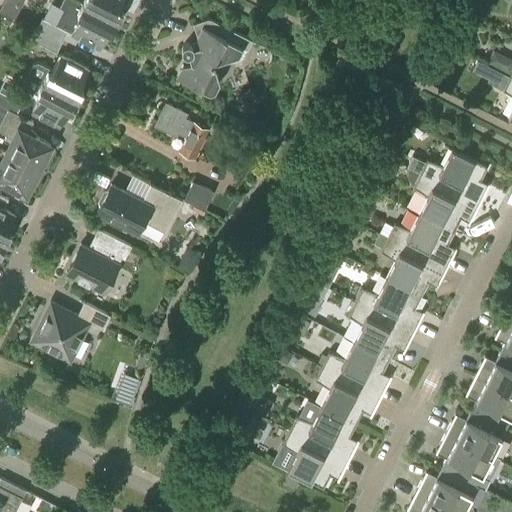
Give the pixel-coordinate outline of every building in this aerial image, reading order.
[(117,20),(82,2),(78,0),(61,0),(58,5),(63,8),(55,23),(71,31),(70,32),(99,47),(111,24),(114,25),(117,20)] [(82,0),(82,2),(117,20),(120,15),(116,13),(122,0),(82,0)] [(0,20),(8,25),(12,16),(0,9),(0,20)] [(42,17),(37,28),(61,41),(66,30),(42,17)] [(179,74),(181,78),(207,91),(211,91),(215,89),(219,81),(213,63),(214,63),(214,62),(227,57),(228,62),(240,59),(243,56),(252,39),(210,18),(206,18),(192,23),(199,44),(192,47),(187,43),(181,47),(182,53),(188,55),(190,62),(182,64),(179,70),(179,74)] [(55,51),(61,41),(37,28),(31,38),(55,51)] [(60,54),(52,68),(37,61),(32,63),(28,73),(42,80),(77,98),(80,93),(76,91),(88,68),(60,54)] [(509,75),(511,68),(511,61),(508,59),(502,71),(509,75)] [(511,76),(509,75),(509,76),(501,72),(495,83),(503,87),(502,88),(511,94),(511,105),(507,116),(511,118),(511,76)] [(77,98),(42,80),(28,73),(22,83),(24,87),(39,95),(31,111),(59,125),(71,102),(74,104),(77,98)] [(27,104),(0,89),(0,102),(22,115),(27,104)] [(185,135),(178,149),(193,156),(206,128),(184,117),(186,112),(165,101),(153,125),(175,135),(177,131),(185,135)] [(0,130),(12,139),(5,152),(37,168),(42,159),(46,157),(48,154),(49,150),(49,146),(50,143),(27,132),(32,121),(7,108),(0,122),(0,130)] [(417,157),(412,168),(478,202),(484,190),(476,186),(486,165),(451,147),(442,164),(427,158),(425,161),(417,157)] [(0,184),(1,181),(25,193),(26,191),(30,189),(32,186),(33,182),(33,178),(37,168),(5,152),(0,161),(0,184)] [(427,194),(418,211),(453,230),(464,210),(472,214),(478,202),(412,168),(411,168),(410,167),(407,173),(410,182),(413,184),(413,185),(427,194)] [(193,180),(183,199),(203,209),(213,190),(193,180)] [(181,198),(150,182),(141,199),(110,183),(107,189),(102,191),(97,200),(99,205),(96,211),(113,220),(115,225),(125,230),(129,229),(136,232),(142,220),(164,231),(181,198)] [(8,198),(0,194),(0,237),(5,241),(8,235),(4,233),(14,214),(3,208),(8,198)] [(453,230),(418,211),(409,229),(394,222),(392,225),(384,221),(379,232),(446,267),(452,255),(443,250),(453,230)] [(124,258),(131,244),(100,229),(90,248),(80,243),(65,271),(103,291),(121,256),(124,258)] [(440,278),(446,267),(379,232),(373,243),(381,247),(380,249),(394,258),(384,277),(421,294),(431,274),(440,278)] [(182,255),(194,261),(198,252),(187,246),(182,255)] [(332,279),(321,273),(317,281),(328,287),(332,279)] [(410,314),(421,294),(384,277),(376,294),(360,288),(359,290),(352,286),(346,297),(354,301),(413,331),(419,319),(410,314)] [(307,300),(300,312),(314,319),(321,307),(307,300)] [(88,321),(102,328),(109,314),(83,301),(76,314),(50,301),(30,340),(44,347),(46,343),(56,348),(54,352),(69,359),(88,321)] [(407,343),(413,331),(353,301),(346,315),(361,324),(352,341),(388,358),(398,338),(407,343)] [(297,314),(290,327),(301,333),(309,320),(297,314)] [(511,319),(504,316),(497,328),(508,334),(499,350),(511,356),(511,319)] [(378,378),(388,358),(352,341),(343,359),(328,352),(321,365),(380,395),(386,383),(378,378)] [(286,363),(291,353),(280,347),(274,357),(286,363)] [(511,356),(499,350),(491,367),(480,362),(474,374),(511,393),(511,356)] [(328,388),(319,405),(355,423),(366,402),(374,407),(380,395),(321,365),(314,379),(328,388)] [(468,386),(479,391),(470,408),(506,426),(511,413),(511,393),(474,374),(468,386)] [(264,415),(271,401),(258,395),(251,408),(264,415)] [(355,423),(319,405),(310,422),(295,416),(288,429),(348,459),(354,447),(345,443),(355,423)] [(238,420),(246,424),(252,412),(244,408),(238,420)] [(470,408),(461,425),(451,420),(445,432),(491,455),(490,457),(494,459),(495,455),(492,454),(506,426),(470,408)] [(342,471),(348,459),(288,429),(281,443),(296,452),(287,469),(322,487),(333,467),(342,471)] [(439,444),(449,449),(441,466),(476,484),(484,488),(488,478),(489,479),(499,457),(495,455),(494,459),(490,457),(491,455),(445,432),(439,444)] [(471,504),(467,502),(476,484),(441,466),(432,483),(421,477),(415,489),(459,511),(471,511),(472,509),(471,504)] [(298,477),(288,472),(282,482),(293,488),(298,477)] [(0,511),(13,511),(22,496),(25,490),(25,489),(0,477),(0,476),(0,511)] [(409,501),(420,507),(417,511),(459,511),(415,489),(409,501)]
